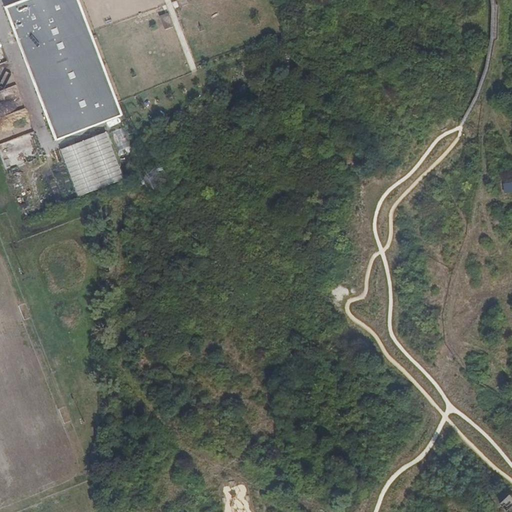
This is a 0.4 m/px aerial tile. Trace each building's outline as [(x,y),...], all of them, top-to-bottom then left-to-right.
[(124,114),(80,0),(25,0),(6,7),(6,6),(5,7),(6,8),(7,8),(52,125),(104,105),(109,120),(124,114)] [(170,13),(161,16),(164,30),(174,27),(170,13)] [(52,125),(58,140),(109,120),(104,105),(52,125)] [(124,128),(113,133),(122,153),(132,148),(124,128)] [(61,149),(79,196),(124,179),(106,132),(61,149)] [(144,217),(144,201),(133,201),(133,217),(144,217)]
